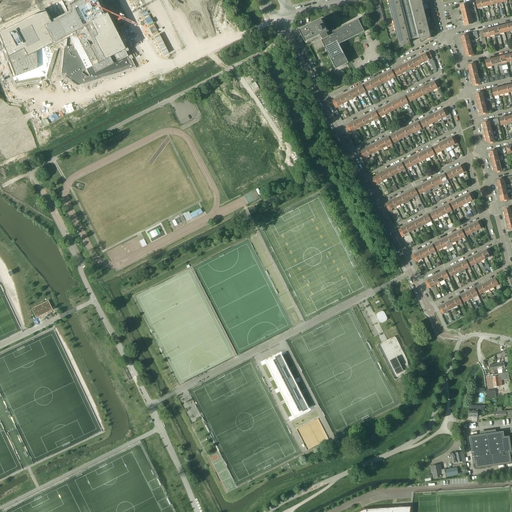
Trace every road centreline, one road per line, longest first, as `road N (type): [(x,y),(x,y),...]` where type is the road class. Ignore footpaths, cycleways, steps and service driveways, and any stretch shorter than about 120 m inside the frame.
road 1 (unclassified): [(463,337),(427,430),(338,476)]
road 2 (residential): [(428,308),(510,266),(495,209)]
road 3 (residential): [(337,128),(441,73),(432,45)]
road 4 (residential): [(363,179),(459,130),(451,101)]
road 5 (residential): [(388,231),(476,187),(466,158)]
road 6 (residential): [(323,101),(432,45)]
